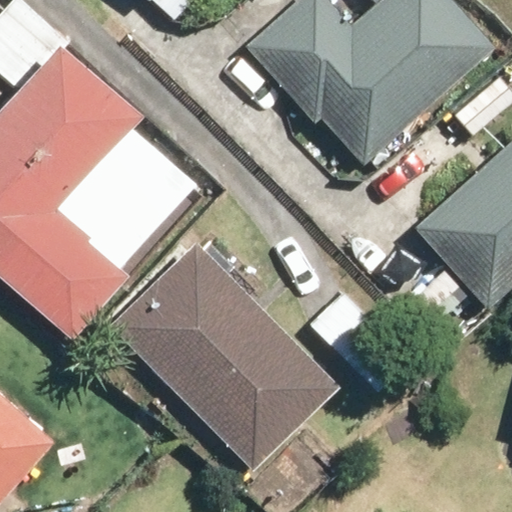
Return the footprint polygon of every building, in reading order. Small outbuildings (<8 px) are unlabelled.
[(290,0),(251,37),(368,161),(491,45),(447,0),(371,0),(350,20),(330,0),(290,0)] [(0,98),(0,280),(65,339),(128,269),(56,203),(134,113),(50,41),(0,98)] [(414,222),(492,298),(511,277),(511,145),(500,134),(414,222)] [(175,239),(105,319),(253,449),(324,369),(175,239)] [(0,489),(45,438),(0,399),(0,489)]
